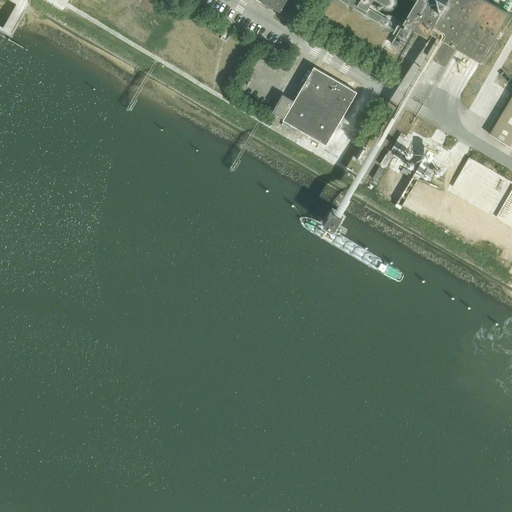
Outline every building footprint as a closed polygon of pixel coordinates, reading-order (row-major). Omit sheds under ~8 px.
[(260,0),(282,12),(288,0),(260,0)] [(496,5),(488,0),(416,0),(407,17),(409,19),(402,30),(411,35),(418,24),(431,32),(469,53),(483,61),(511,13),(496,5)] [(326,145),(357,93),(315,68),(284,120),(326,145)] [(511,96),(489,135),(511,148),(511,96)] [(334,210),(326,223),(337,229),(345,216),(334,210)]
